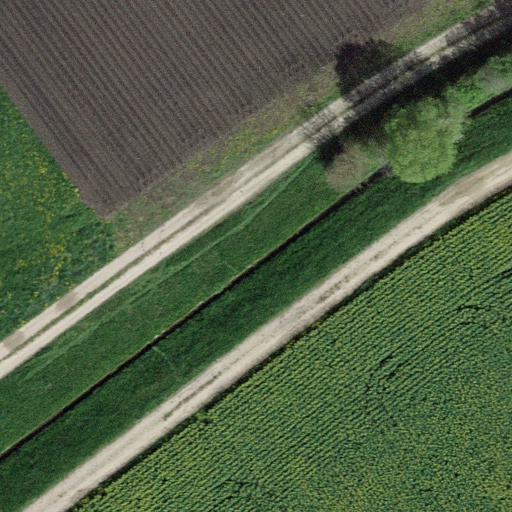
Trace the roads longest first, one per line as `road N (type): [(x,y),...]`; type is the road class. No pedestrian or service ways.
road 1 (track): [(0,357),(434,47),(511,14)]
road 2 (track): [(37,511),(428,218),(511,171)]
